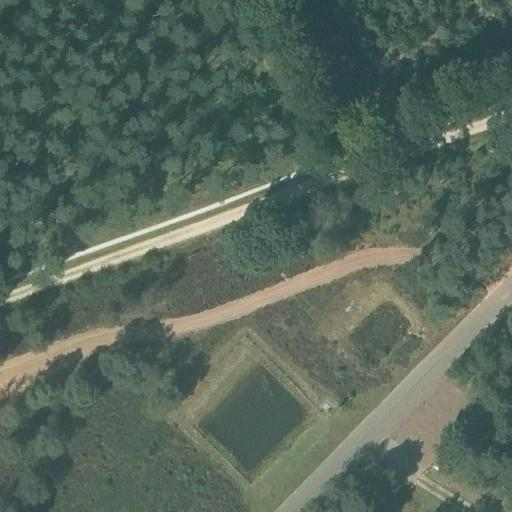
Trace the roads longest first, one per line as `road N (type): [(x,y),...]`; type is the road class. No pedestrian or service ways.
road 1 (track): [(0,302),(511,117)]
road 2 (track): [(0,374),(123,334),(233,312),(381,256),(465,265),(511,284)]
